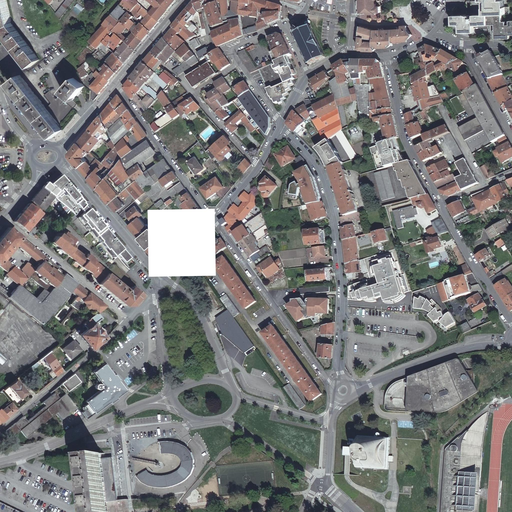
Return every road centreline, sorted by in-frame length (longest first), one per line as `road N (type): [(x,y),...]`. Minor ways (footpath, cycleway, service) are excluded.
road 1 (residential): [(278,127),(312,159),(333,216),(343,379)]
road 2 (residential): [(213,220),(332,386)]
road 3 (residential): [(116,83),(213,220)]
road 4 (residential): [(127,319),(0,428)]
road 5 (residential): [(386,54),(403,136),(441,203)]
road 6 (residential): [(4,219),(127,319)]
road 7 (residential): [(237,63),(193,92),(257,165)]
road 8 (residential): [(511,343),(455,350),(369,383)]
road 9 (residential): [(68,170),(163,279)]
road 10 (residential): [(441,203),(511,325)]
road 11 (residential): [(231,384),(191,300),(163,279)]
road 12 (residential): [(225,417),(324,485)]
